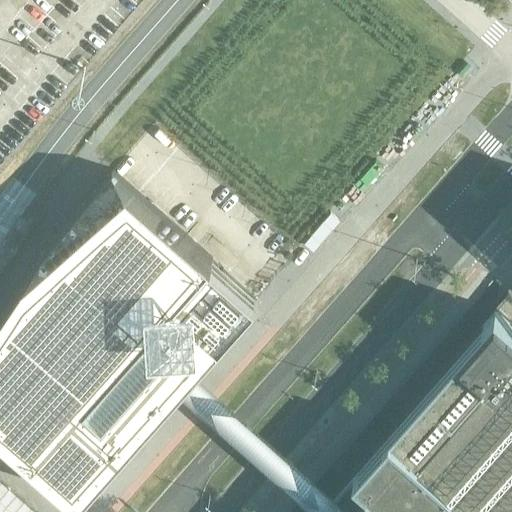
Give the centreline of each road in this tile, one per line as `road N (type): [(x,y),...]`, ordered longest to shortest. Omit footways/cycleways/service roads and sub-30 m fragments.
road 1 (tertiary): [(433,207),(171,503)]
road 2 (tertiary): [(222,511),(465,236)]
road 3 (unclassified): [(511,51),(296,294),(275,328)]
